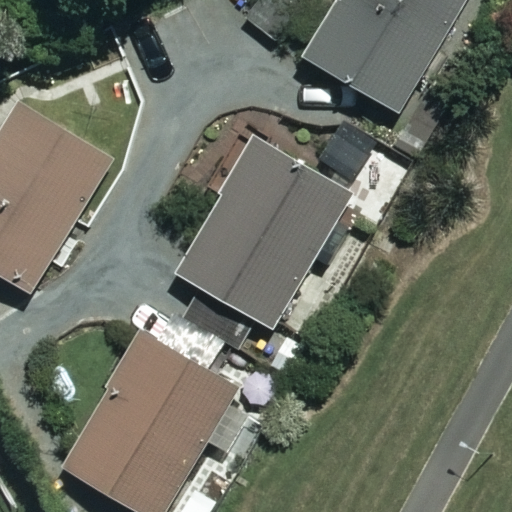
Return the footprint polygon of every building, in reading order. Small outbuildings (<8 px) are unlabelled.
[(309,0),(260,0),(247,20),(278,43),(309,0)] [(471,0),(340,0),(306,59),(403,116),(471,0)] [(117,160),(19,101),(0,132),(0,277),(33,297),(117,160)] [(357,195),(256,137),(178,279),(201,291),(185,319),(240,351),(257,321),(278,333),(357,195)] [(166,511),(237,390),(142,335),(63,471),(133,511),(166,511)]
